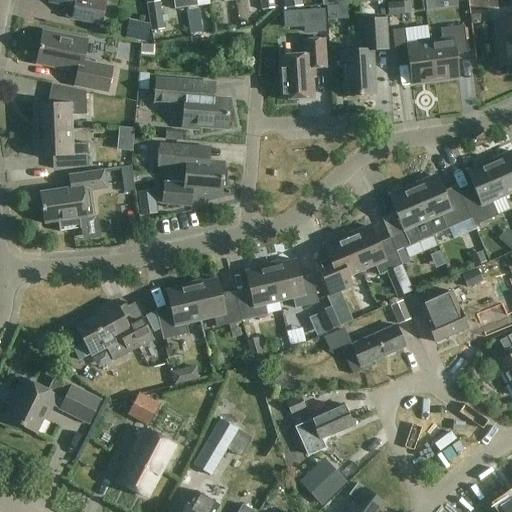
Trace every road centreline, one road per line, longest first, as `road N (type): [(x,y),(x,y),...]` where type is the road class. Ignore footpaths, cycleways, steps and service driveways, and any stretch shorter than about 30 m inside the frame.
road 1 (residential): [(246,234),(299,217),(383,143),(463,132),(511,112)]
road 2 (residential): [(422,511),(378,403),(423,379),(503,443)]
road 3 (residential): [(3,272),(115,264),(246,234)]
